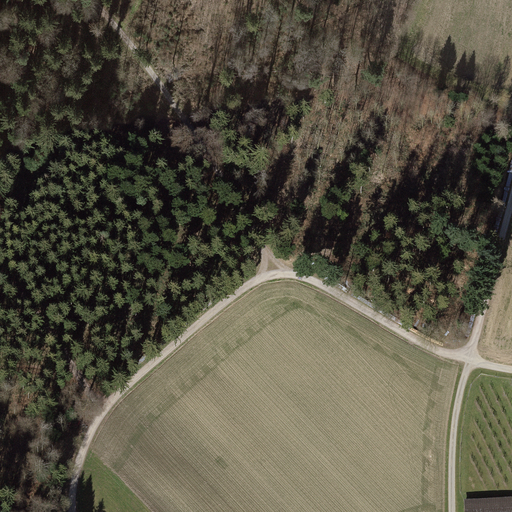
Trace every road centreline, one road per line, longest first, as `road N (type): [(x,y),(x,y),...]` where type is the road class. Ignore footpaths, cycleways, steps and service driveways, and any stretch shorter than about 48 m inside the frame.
road 1 (track): [(72,511),(74,468),(99,414),(248,282),(275,271)]
road 2 (track): [(275,271),(145,68),(88,0)]
road 3 (track): [(511,200),(457,402),(451,511)]
road 4 (track): [(511,369),(427,347),(302,276),(275,271)]
road 5 (track): [(0,277),(27,298),(99,414)]
